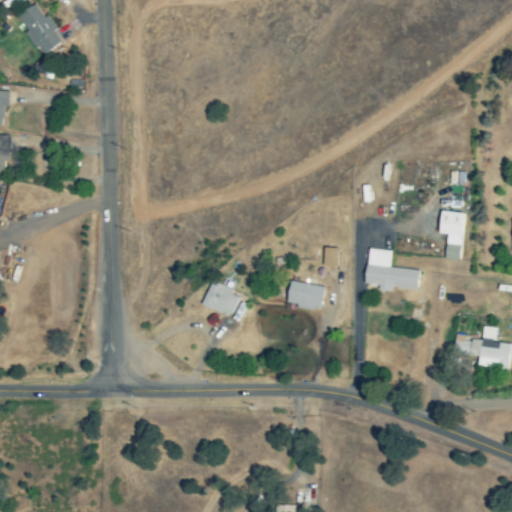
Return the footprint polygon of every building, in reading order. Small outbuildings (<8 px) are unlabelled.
[(60,45),(52,31),(55,30),(47,16),(42,19),(35,5),(16,15),(38,56),(60,45)] [(0,127),(1,128),(2,107),(8,107),(8,93),(0,92),(0,127)] [(0,172),(6,173),(8,137),(0,136),(0,172)] [(443,261),(458,261),(461,215),(438,213),(437,236),(445,236),(443,261)] [(337,249),(322,249),(322,267),(336,268),(337,249)] [(388,269),(390,252),(367,250),(363,284),(377,286),(377,291),(390,293),(391,288),(415,290),(417,272),(388,269)] [(291,304),(324,311),(329,288),(296,281),(291,304)] [(244,296),(215,282),(204,304),(233,318),(244,296)] [(509,345),(494,343),(495,329),(482,327),(480,340),(454,337),(452,355),(476,357),(476,361),(498,364),(497,370),(506,371),(509,345)]
